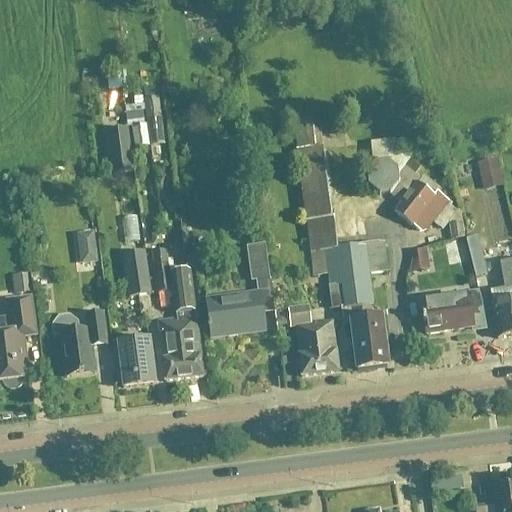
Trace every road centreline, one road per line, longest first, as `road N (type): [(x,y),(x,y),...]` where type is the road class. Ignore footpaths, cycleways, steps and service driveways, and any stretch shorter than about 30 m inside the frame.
road 1 (tertiary): [(0,507),(511,438)]
road 2 (tertiary): [(511,394),(0,462)]
